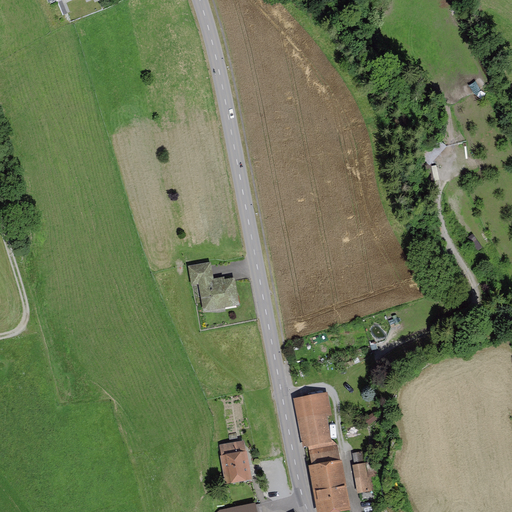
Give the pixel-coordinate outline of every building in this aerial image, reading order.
[(212,260),(189,264),(193,282),(199,281),(205,309),(240,303),(235,275),(215,279),(212,260)] [(326,392),(294,398),(303,446),(336,439),(326,392)] [(221,455),(226,484),(253,479),(248,451),(221,455)] [(341,458),(309,464),(318,511),(332,511),(350,509),(341,458)] [(375,460),(353,463),(357,491),(375,489),(373,475),(377,474),(375,460)] [(256,511),(255,502),(219,509),(215,511),(256,511)]
